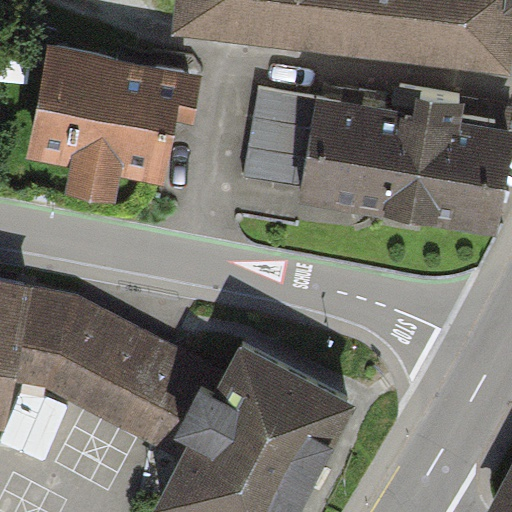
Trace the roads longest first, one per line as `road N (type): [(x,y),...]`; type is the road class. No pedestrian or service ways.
road 1 (residential): [(498,359),(342,291),(0,226)]
road 2 (tertiary): [(412,506),(498,359)]
